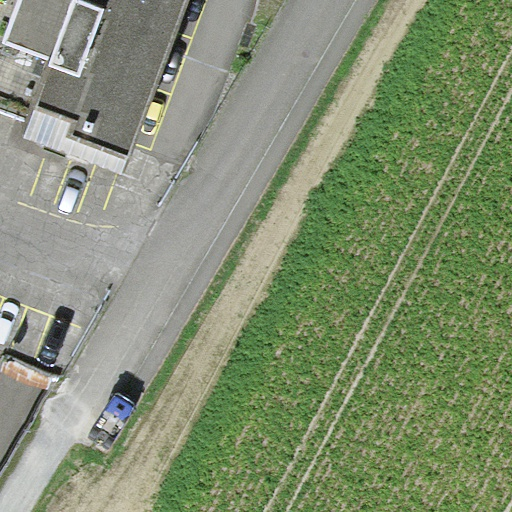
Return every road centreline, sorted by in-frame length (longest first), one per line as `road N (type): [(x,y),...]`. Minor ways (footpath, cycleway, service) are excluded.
road 1 (track): [(11,511),(191,242)]
road 2 (residential): [(191,242),(334,0)]
